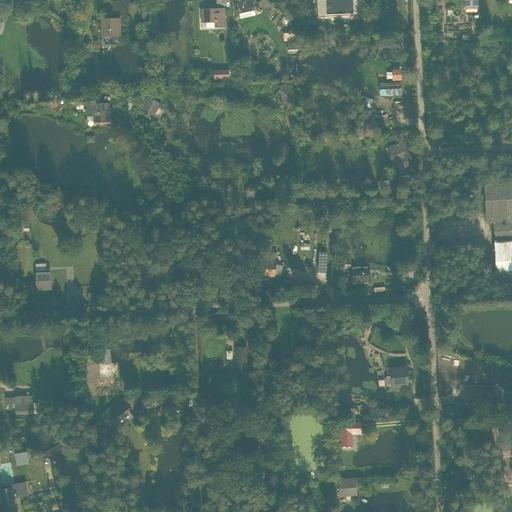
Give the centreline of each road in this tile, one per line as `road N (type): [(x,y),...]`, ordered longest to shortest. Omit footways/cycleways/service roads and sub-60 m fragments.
road 1 (unclassified): [(427,299),(0,317)]
road 2 (track): [(422,193),(189,204)]
road 3 (unclassified): [(427,299),(438,511)]
road 4 (unknown): [(195,309),(202,511)]
road 5 (unclassified): [(414,0),(421,153)]
road 6 (unclassified): [(421,153),(427,299)]
